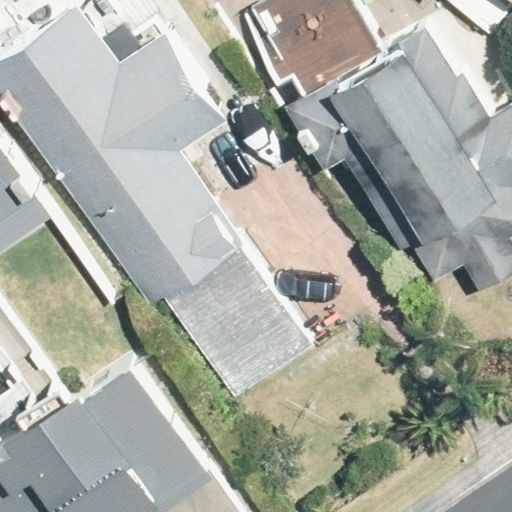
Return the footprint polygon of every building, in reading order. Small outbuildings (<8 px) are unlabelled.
[(189,148),(236,115),(175,26),(129,58),(89,0),(88,0),(0,60),(0,78),(154,304),(167,295),(239,400),(320,346),(249,242),(252,239),(189,148)] [(391,47),(364,0),(262,0),(260,1),(301,70),(312,66),(323,82),(297,100),(336,165),(360,151),(410,242),(418,238),(441,278),(473,261),(486,287),(511,272),(511,108),(503,114),(477,66),(470,70),(441,21),(391,47)] [(511,0),(476,0),(497,19),(511,1),(511,0)] [(0,180),(24,164),(0,128),(0,180)] [(143,360),(0,455),(0,492),(13,511),(159,511),(219,473),(143,360)]
